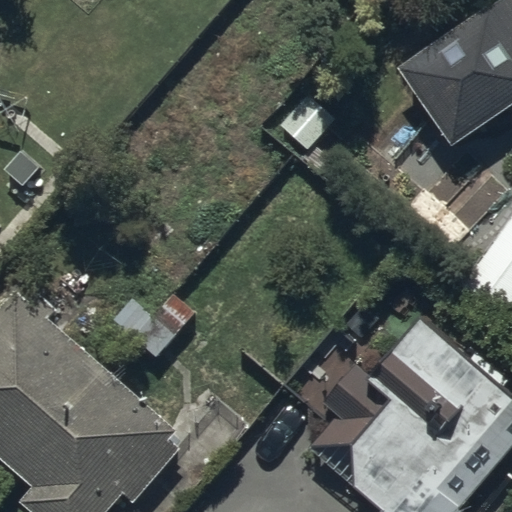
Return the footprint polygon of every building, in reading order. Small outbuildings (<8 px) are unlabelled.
[(511,108),(511,0),(479,0),(398,54),(458,144),(511,108)] [(508,314),(511,308),(511,217),(466,286),(508,314)] [(159,355),(202,301),(156,264),(113,318),(159,355)] [(182,422),(21,286),(14,281),(0,297),(0,469),(9,459),(35,481),(21,498),(38,511),(110,511),(128,491),(138,500),(182,448),(169,437),(182,422)] [(474,351),(428,311),(372,373),(359,361),(326,398),(340,410),(309,445),(357,488),(364,480),(387,501),(380,509),(383,511),(463,511),(469,506),(463,500),(511,444),(511,383),(509,382),(511,378),(511,370),(481,344),(474,351)] [(261,451),(280,449),(307,414),(277,391),(241,436),(261,451)]
